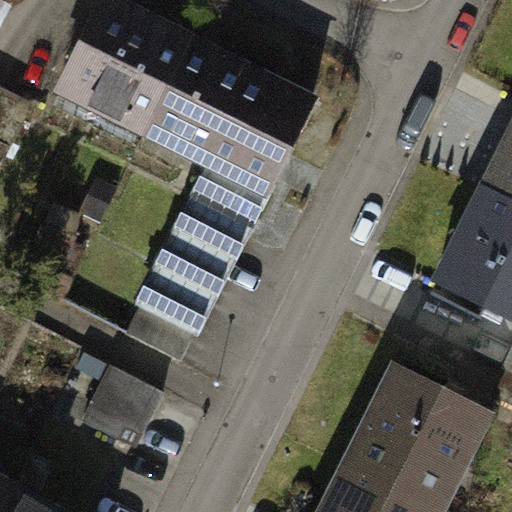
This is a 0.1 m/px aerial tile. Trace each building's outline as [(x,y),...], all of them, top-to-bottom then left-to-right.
[(28,0),(0,0),(0,52),(2,53),(28,0)] [(220,68),(113,18),(75,100),(183,149),(220,68)] [(327,117),(220,68),(183,149),(290,198),(327,117)] [(0,149),(11,154),(35,101),(0,85),(0,149)] [(511,159),(499,187),(511,193),(511,159)] [(266,206),(206,181),(146,318),(206,344),(266,206)] [(511,193),(499,187),(452,283),(511,311),(511,193)] [(143,449),(169,389),(88,354),(61,413),(143,449)] [(404,372),(356,465),(449,511),(452,511),(499,420),(404,372)] [(449,511),(356,465),(332,511),(449,511)] [(0,511),(14,511),(23,495),(0,483),(0,511)] [(58,511),(23,495),(14,511),(58,511)]
